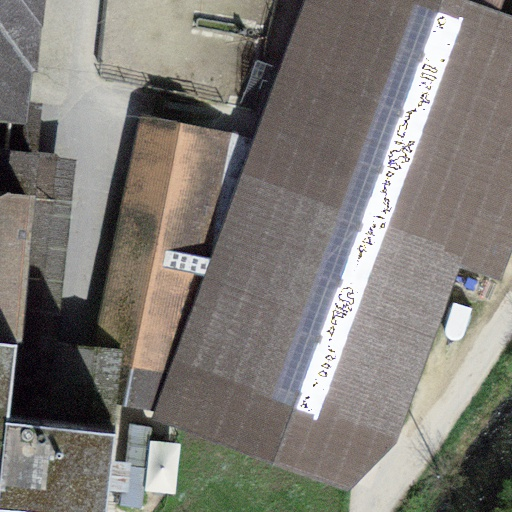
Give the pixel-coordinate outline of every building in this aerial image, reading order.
[(0,0),(0,97),(15,99),(22,0),(0,0)] [(311,0),(196,357),(403,423),(511,83),(511,22),(495,17),(500,0),(311,0)] [(233,143),(158,127),(108,362),(183,378),(233,143)] [(0,486),(4,416),(24,161),(0,158),(0,486)] [(59,420),(4,416),(0,486),(0,501),(52,506),(96,509),(102,423),(59,420)]
